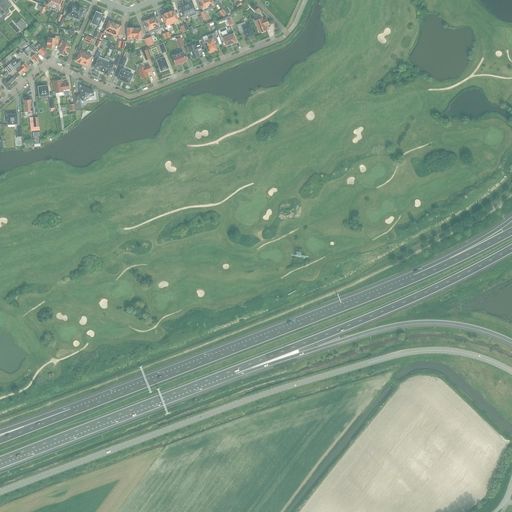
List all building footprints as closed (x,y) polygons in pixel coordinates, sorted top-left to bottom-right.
[(50,8),(52,9),(56,0),(48,0),(47,5),(51,6),(50,8)] [(62,0),(56,0),(52,9),(55,11),(56,9),(59,10),(64,0),(62,0)] [(209,9),(204,0),(198,0),(200,3),(201,6),(203,11),(209,9)] [(204,0),(209,9),(214,7),(212,1),(211,0),(204,0)] [(0,15),(4,13),(6,15),(9,12),(7,9),(12,5),(8,1),(4,5),(0,1),(0,15)] [(192,2),(186,5),(191,16),(193,15),(196,14),(196,12),(192,2)] [(73,18),(73,17),(77,7),(71,5),(67,16),(73,18)] [(191,16),(186,5),(180,7),(183,17),(187,15),(188,17),(191,16)] [(73,17),(79,19),(83,10),(77,7),(73,17)] [(172,10),(167,12),(172,24),(178,21),(174,10),(172,11),(172,10)] [(101,14),(96,12),(91,23),(96,24),(95,26),(98,27),(103,16),(100,15),(101,14)] [(172,24),(167,12),(163,13),(164,14),(162,15),(166,26),(172,24)] [(150,18),(150,19),(155,30),(160,28),(158,22),(157,20),(156,16),(153,17),(153,16),(150,18)] [(254,21),(259,33),(261,32),(262,32),(265,31),(264,30),(266,30),(264,24),(268,23),(266,18),(262,19),(262,18),(254,21)] [(155,30),(150,19),(145,21),(146,24),(147,27),(149,32),(155,30)] [(104,31),(110,34),(115,22),(111,20),(111,21),(109,21),(104,31)] [(115,22),(110,34),(116,36),(121,26),(119,25),(119,24),(115,22)] [(250,37),(250,36),(254,35),(250,24),(246,26),(244,22),(237,25),(240,33),(244,31),(246,37),(247,37),(247,38),(250,37)] [(204,41),(208,52),(209,52),(210,53),(213,51),(213,50),(216,49),(215,45),(219,44),(214,33),(207,35),(209,39),(204,41)] [(236,41),(233,34),(228,36),(227,34),(222,36),(223,38),(222,38),(225,46),(236,41)] [(58,43),(59,36),(55,36),(55,38),(48,37),(48,40),(47,40),(47,44),(47,48),(48,48),(52,49),(53,46),(54,46),(55,42),(58,43)] [(61,54),(66,56),(68,52),(68,53),(70,49),(69,49),(70,46),(67,44),(68,42),(62,40),(59,46),(62,47),(61,50),(62,51),(61,54)] [(30,45),(28,42),(26,43),(29,46),(28,46),(31,49),(36,55),(36,54),(39,52),(42,56),(47,52),(39,43),(35,47),(32,43),(30,45)] [(192,59),(199,56),(198,52),(202,50),(199,43),(195,45),(195,44),(187,47),(192,59)] [(25,50),(21,53),(29,61),(32,58),(35,62),(40,58),(36,54),(36,55),(31,49),(28,46),(25,50)] [(77,62),(81,64),(86,53),(87,52),(80,49),(76,60),(78,61),(77,62)] [(182,52),(181,50),(180,50),(179,50),(178,51),(179,53),(171,56),(175,65),(186,61),(183,51),(182,52)] [(21,59),(17,62),(25,70),(24,71),(25,71),(29,67),(26,63),(29,61),(21,53),(20,51),(17,54),(21,59)] [(86,53),(81,64),(85,65),(86,65),(88,65),(88,64),(92,56),(86,53)] [(99,70),(104,59),(99,57),(96,62),(95,65),(94,68),(96,69),(96,70),(99,71),(99,70)] [(156,60),(161,71),(162,70),(163,71),(167,69),(166,68),(168,68),(166,63),(166,61),(165,61),(164,57),(156,60)] [(104,59),(99,70),(104,72),(108,63),(109,61),(104,59)] [(10,62),(7,65),(14,74),(17,71),(20,74),(21,74),(24,72),(24,71),(25,70),(17,62),(13,66),(10,62)] [(108,63),(104,72),(109,74),(111,71),(112,69),(113,65),(108,63)] [(7,72),(3,75),(10,83),(11,82),(11,83),(14,80),(14,79),(12,76),(14,74),(7,65),(4,68),(7,72)] [(145,66),(138,69),(142,78),(148,76),(147,72),(151,71),(149,65),(145,67),(145,66)] [(129,83),(132,74),(121,69),(117,78),(129,83)] [(0,86),(3,84),(6,88),(11,84),(10,83),(3,75),(0,77),(0,86)] [(53,81),(55,92),(69,90),(68,82),(62,83),(61,79),(53,81)] [(49,95),(47,85),(38,87),(40,96),(49,95)] [(94,96),(93,91),(83,86),(80,89),(81,100),(84,101),(90,96),(94,96)] [(27,99),(23,100),(24,112),(28,111),(28,113),(33,112),(33,106),(32,106),(32,103),(32,97),(27,98),(27,99)] [(17,124),(17,114),(11,114),(11,113),(8,113),(8,114),(7,114),(7,124),(17,124)]
